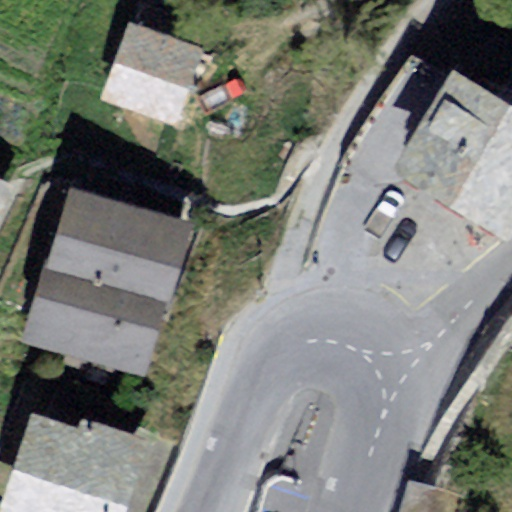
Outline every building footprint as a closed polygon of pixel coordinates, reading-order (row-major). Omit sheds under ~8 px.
[(198,53),(131,29),(107,97),(174,121),(198,53)] [(511,233),(511,111),(461,80),(406,170),(511,234),(511,233)] [(0,214),(9,195),(0,191),(0,214)] [(189,233),(82,199),(38,337),(146,371),(189,233)] [(81,437),(33,422),(4,511),(124,511),(146,444),(84,425),(81,437)] [(474,511),(476,507),(408,486),(399,511),(474,511)]
